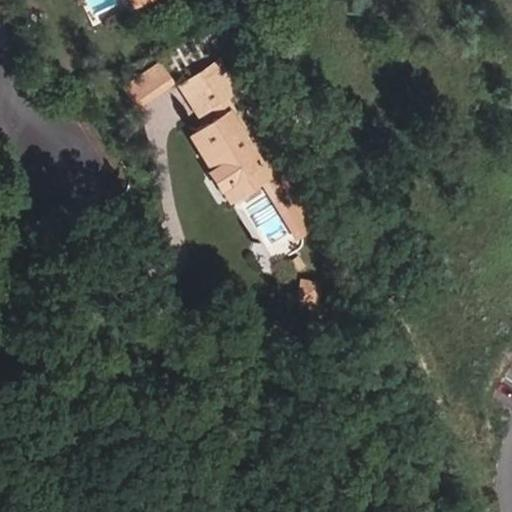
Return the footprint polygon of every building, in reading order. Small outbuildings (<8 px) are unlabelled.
[(162,0),(132,0),(128,2),(135,15),(162,0)] [(135,106),(173,80),(157,57),(119,83),(135,106)] [(199,121),(211,114),(225,106),(236,99),(218,66),(180,88),(199,121)] [(218,125),(231,117),(225,106),(211,114),(218,125)] [(271,183),(264,169),(231,117),(218,125),(194,140),(216,176),(225,191),(236,184),(246,198),(271,183)] [(276,191),(287,185),(275,164),(264,169),(271,183),(276,191)] [(225,210),(246,198),(236,184),(225,191),(216,176),(207,181),(225,210)] [(280,206),(295,199),(287,185),(276,191),(272,194),(280,206)] [(295,199),(280,206),(300,242),(315,234),(295,199)]
